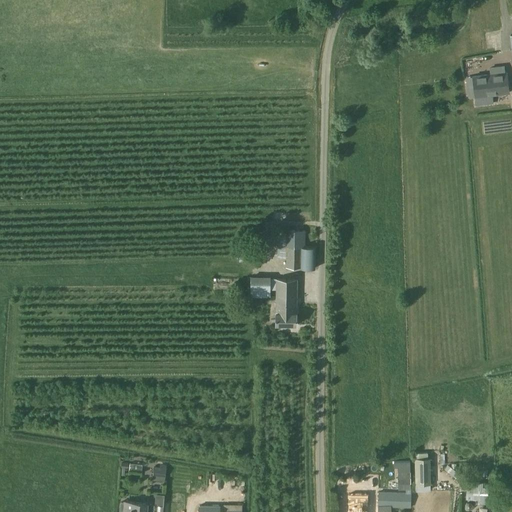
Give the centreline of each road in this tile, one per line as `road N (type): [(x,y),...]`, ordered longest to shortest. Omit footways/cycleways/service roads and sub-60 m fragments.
road 1 (unclassified): [(321,511),(326,76),(335,22),(348,0)]
road 2 (unknown): [(496,0),(493,23),(453,62),(325,106)]
